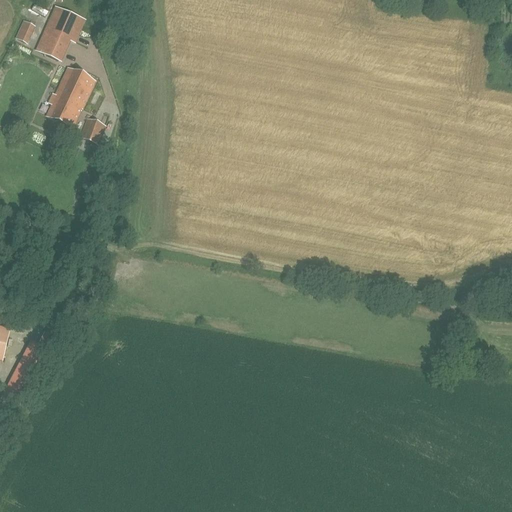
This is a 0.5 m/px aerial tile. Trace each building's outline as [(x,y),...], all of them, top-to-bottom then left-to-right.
[(56,8),(35,52),(62,63),(71,43),(76,45),(86,21),(56,8)] [(28,46),(37,28),(23,22),(15,40),(28,46)] [(46,117),(46,118),(51,120),(72,131),(95,82),(68,69),(55,96),(53,100),(55,101),(52,107),(46,117)] [(87,119),(79,139),(99,147),(107,127),(87,119)] [(0,362),(3,363),(10,331),(0,328),(0,362)] [(1,400),(20,410),(49,352),(31,343),(1,400)]
